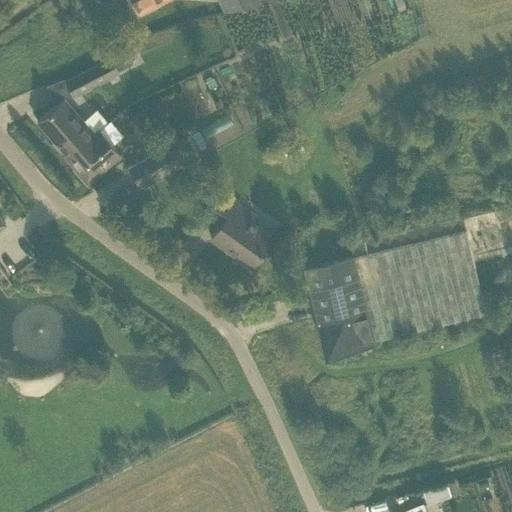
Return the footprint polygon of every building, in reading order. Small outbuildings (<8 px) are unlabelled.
[(132,0),(133,0),(140,13),(164,0),(132,0)] [(219,0),(225,10),(262,2),(261,0),(219,0)] [(74,94),(118,70),(132,63),(124,49),(110,56),(66,80),(74,94)] [(62,150),(88,128),(62,98),(36,120),(62,150)] [(93,133),(88,128),(62,150),(65,153),(63,154),(87,182),(120,153),(99,128),(93,133)] [(138,187),(156,178),(182,164),(171,143),(127,166),(138,187)] [(249,268),(271,236),(231,208),(236,202),(221,191),(205,213),(219,223),(210,237),(235,254),(233,257),(249,268)] [(0,232),(12,223),(0,207),(0,232)] [(462,218),(349,245),(352,256),(372,340),(485,312),(465,230),(462,218)] [(373,341),(372,340),(352,256),(305,268),(310,288),(318,323),(325,352),(373,341)] [(423,503),(448,494),(444,481),(418,490),(423,503)] [(421,503),(398,511),(425,511),(422,503),(421,503)]
